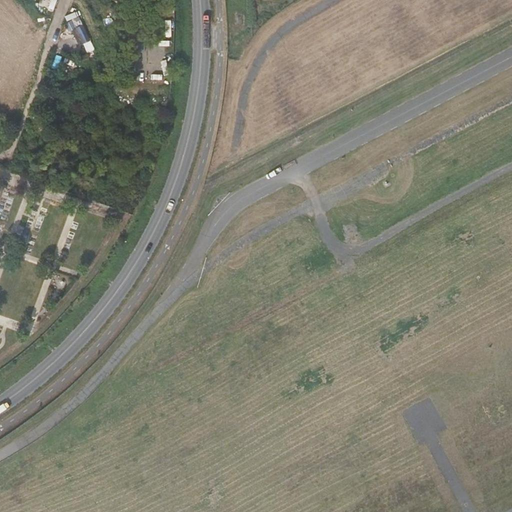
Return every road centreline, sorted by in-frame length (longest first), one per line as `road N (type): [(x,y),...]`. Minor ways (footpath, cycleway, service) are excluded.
road 1 (secondary): [(0,405),(108,304),(166,205),(197,96),(199,0)]
road 2 (track): [(511,97),(313,201)]
road 3 (track): [(61,0),(9,155),(0,161)]
road 4 (track): [(367,245),(511,167)]
